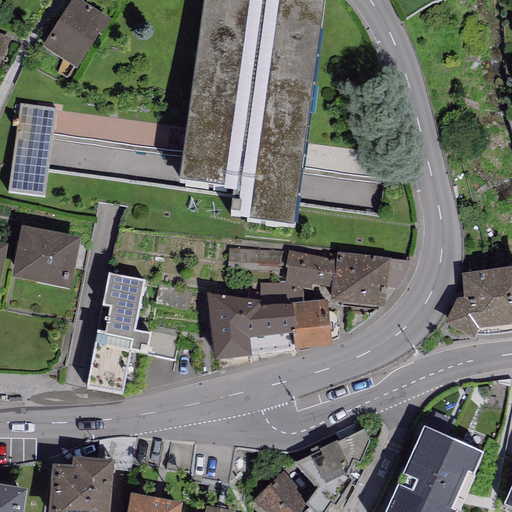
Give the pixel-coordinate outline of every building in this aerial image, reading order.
[(75,0),(73,0),(41,50),(77,73),(110,22),(75,0)] [(204,0),(179,192),(224,198),(222,201),(236,203),(262,0),(204,0)] [(262,0),(236,203),(241,203),(242,212),(239,228),(295,237),(323,7),(294,1),(294,0),(262,0)] [(0,36),(0,67),(11,41),(0,36)] [(55,111),(20,106),(8,196),(43,201),(55,111)] [(80,243),(21,231),(11,283),(70,295),(75,269),(82,270),(86,248),(79,247),(80,243)] [(288,253),(229,250),(227,271),(287,274),(288,272),(285,271),(288,253)] [(335,262),(288,253),(285,271),(288,272),(287,274),(284,288),(311,293),(312,288),(332,291),(335,262)] [(389,261),(336,255),(335,262),(332,291),(331,305),(384,311),(389,261)] [(511,274),(461,278),(462,304),(457,304),(444,329),(474,345),(478,339),(494,339),(503,338),(511,336),(511,274)] [(145,285),(109,279),(103,311),(109,312),(104,338),(96,336),(85,393),(123,400),(131,358),(148,361),(153,338),(136,335),(145,285)] [(296,338),(293,307),(261,309),(260,305),(205,297),(214,366),(251,362),(250,357),(292,351),(291,338),(296,338)] [(327,304),(293,307),(296,338),(291,338),(292,351),(293,354),(331,350),(327,304)] [(458,511),(481,460),(424,432),(388,511),(458,511)] [(316,493),(310,503),(305,508),(308,511),(329,511),(331,510),(334,511),(335,511),(352,487),(346,482),(353,466),(359,468),(368,447),(363,434),(292,468),(316,493)] [(109,511),(113,465),(72,463),(72,472),(51,470),(48,511),(109,511)] [(310,503),(283,474),(253,505),(260,511),(308,511),(305,508),(310,503)] [(24,511),(27,496),(0,492),(0,511),(24,511)] [(511,511),(511,492),(503,511),(511,511)] [(181,511),(182,509),(131,499),(128,511),(181,511)]
